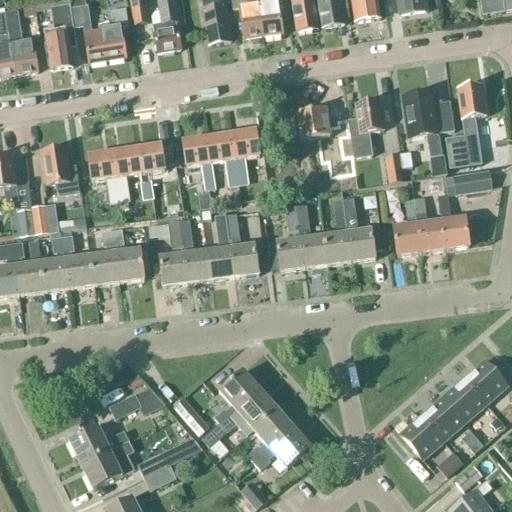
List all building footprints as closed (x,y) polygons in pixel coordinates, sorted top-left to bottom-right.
[(60,8),(58,0),(28,0),(25,1),(28,20),(42,18),(41,11),(60,8)] [(149,27),(144,0),(128,0),(133,29),(149,27)] [(171,0),(156,2),(157,14),(154,15),(151,19),(157,58),(180,54),(176,26),(179,26),(175,0),(171,0)] [(244,44),(263,41),(257,0),(229,0),(232,14),(239,13),(244,44)] [(257,0),(263,41),(282,38),(277,7),(281,6),(280,0),(257,0)] [(290,0),(296,36),(318,32),(312,0),(290,0)] [(342,13),(348,12),(345,0),(326,0),(317,2),(322,32),(344,28),(342,13)] [(376,0),(350,0),(354,26),(380,22),(376,0)] [(395,0),(399,19),(427,15),(424,0),(395,0)] [(511,0),(479,0),(482,19),(511,14),(511,0)] [(45,41),(50,74),(73,71),(69,51),(76,50),(73,32),(70,12),(70,8),(50,11),(54,39),(45,41)] [(202,11),(208,49),(230,46),(225,8),(202,11)] [(70,12),(73,32),(83,31),(89,68),(125,63),(120,31),(127,30),(125,12),(106,15),(109,32),(91,35),(87,9),(70,12)] [(0,82),(15,80),(5,20),(4,16),(0,16),(0,82)] [(5,20),(15,80),(37,76),(32,46),(22,47),(18,18),(5,20)] [(481,89),(457,92),(464,138),(476,136),(474,122),(486,121),(481,89)] [(447,105),(431,108),(430,96),(398,100),(405,142),(424,139),(427,161),(439,159),(436,137),(451,135),(447,105)] [(357,123),(347,124),(353,163),(372,160),(369,137),(383,135),(379,104),(355,108),(357,123)] [(299,144),(329,140),(330,146),(339,144),(337,126),(328,128),(325,112),(295,117),(299,144)] [(245,171),(244,163),(259,161),(255,135),(231,138),(239,189),(248,188),(245,171)] [(461,137),(441,140),(447,179),(489,173),(487,160),(465,163),(461,137)] [(239,189),(231,138),(206,142),(210,168),(211,168),(224,166),(226,174),(225,174),(227,191),(239,189)] [(212,176),(211,168),(210,168),(206,142),(182,146),(186,172),(201,169),(202,177),(201,177),(204,195),(215,193),(212,176)] [(136,153),(140,179),(164,175),(160,149),(136,153)] [(55,189),(57,201),(79,198),(75,169),(68,170),(65,151),(41,155),(46,190),(55,189)] [(140,179),(136,153),(112,156),(120,215),(129,214),(128,206),(129,206),(127,189),(126,189),(125,181),(140,179)] [(120,215),(112,156),(87,160),(91,186),(111,183),(113,193),(106,194),(109,209),(111,217),(120,215)] [(403,186),(399,158),(384,160),(388,188),(403,186)] [(0,193),(4,193),(6,207),(17,205),(15,191),(16,191),(11,159),(0,160),(0,193)] [(489,176),(453,181),(455,199),(491,193),(489,176)] [(362,209),(378,209),(379,193),(362,192),(362,209)] [(195,217),(192,197),(180,199),(183,219),(195,217)] [(200,214),(211,212),(209,198),(198,199),(200,214)] [(444,254),(469,251),(465,222),(451,224),(448,199),(437,200),(441,225),(444,254)] [(444,254),(441,225),(427,227),(423,201),(414,203),(417,228),(421,257),(444,254)] [(342,204),(347,237),(351,266),(375,263),(371,234),(357,236),(353,203),(342,204)] [(421,257),(417,228),(414,203),(404,204),(407,229),(393,231),(397,261),(421,257)] [(327,270),(351,266),(347,237),(342,204),(332,206),(336,238),(324,240),(327,270)] [(304,273),(327,270),(324,240),(310,242),(305,209),(295,210),(300,243),(304,273)] [(280,276),(304,273),(300,243),(295,210),(284,212),(289,244),(276,246),(280,276)] [(45,211),(31,213),(31,214),(35,240),(49,238),(45,211)] [(35,241),(35,240),(31,214),(16,216),(20,243),(35,241)] [(202,224),(210,223),(209,215),(201,216),(202,224)] [(230,252),(234,282),(258,279),(254,249),(240,251),(236,218),(225,220),(230,252)] [(210,285),(234,282),(230,252),(225,220),(215,221),(219,253),(207,255),(210,285)] [(187,288),(210,285),(207,255),(193,257),(189,224),(178,225),(183,258),(187,288)] [(163,291),(187,288),(183,258),(178,225),(167,227),(172,260),(159,261),(163,291)] [(111,235),(118,287),(144,283),(140,254),(121,256),(120,249),(124,248),(122,234),(111,235)] [(93,290),(118,287),(111,235),(101,236),(103,251),(106,251),(107,258),(89,260),(93,290)] [(68,293),(93,290),(89,260),(72,263),(71,255),(74,255),(72,240),(62,242),(68,293)] [(43,297),(68,293),(62,242),(51,243),(53,258),(57,257),(57,264),(39,267),(43,297)] [(18,300),(43,297),(39,267),(22,269),(21,262),(24,262),(22,247),(12,248),(18,300)] [(0,302),(18,300),(12,248),(2,250),(4,264),(7,264),(8,271),(0,272),(0,302)] [(463,383),(486,409),(507,391),(484,364),(463,383)] [(219,430),(260,394),(243,375),(219,396),(231,410),(226,414),(224,413),(213,422),(219,430)] [(486,409),(463,383),(442,401),(465,428),(486,409)] [(51,409),(70,399),(65,390),(46,399),(51,409)] [(260,394),(219,430),(226,438),(237,428),(236,426),(241,422),(252,435),(277,414),(260,394)] [(115,424),(141,411),(135,399),(109,411),(115,424)] [(465,428),(442,401),(420,420),(444,446),(465,428)] [(294,433),(277,414),(252,435),(264,448),(259,452),(257,451),(246,460),(253,468),(294,433)] [(444,446),(420,420),(399,438),(422,465),(444,446)] [(80,469),(110,455),(98,430),(68,444),(80,469)] [(294,433),(253,468),(259,475),(271,466),(269,464),(274,459),(286,473),(310,452),(294,433)] [(215,434),(203,444),(211,453),(223,443),(215,434)] [(110,455),(80,469),(92,494),(122,480),(115,464),(133,456),(128,446),(110,455)] [(458,474),(473,461),(461,448),(446,460),(458,474)] [(144,483),(170,470),(163,457),(138,470),(144,483)] [(170,470),(144,483),(150,495),(176,483),(170,470)] [(454,486),(463,496),(481,480),(472,470),(454,486)] [(258,511),(267,505),(251,486),(240,496),(252,511),(258,511)] [(488,511),(480,502),(491,493),(486,486),(451,511),(488,511)] [(137,511),(133,501),(110,511),(137,511)]
